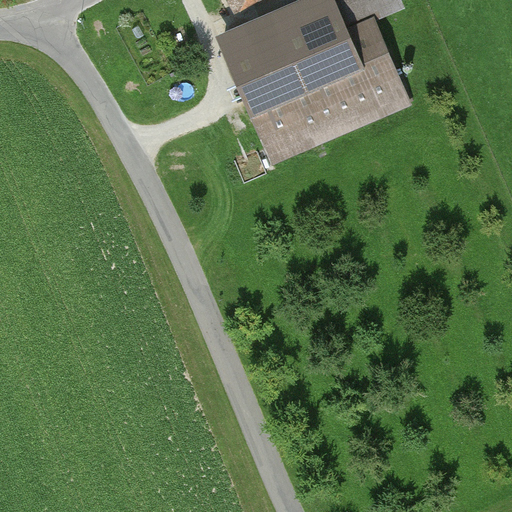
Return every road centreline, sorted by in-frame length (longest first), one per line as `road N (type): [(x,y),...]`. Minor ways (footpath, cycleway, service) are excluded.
road 1 (unclassified): [(37,26),(78,61),(174,232),(297,511)]
road 2 (track): [(193,0),(221,87),(206,112),(129,152)]
